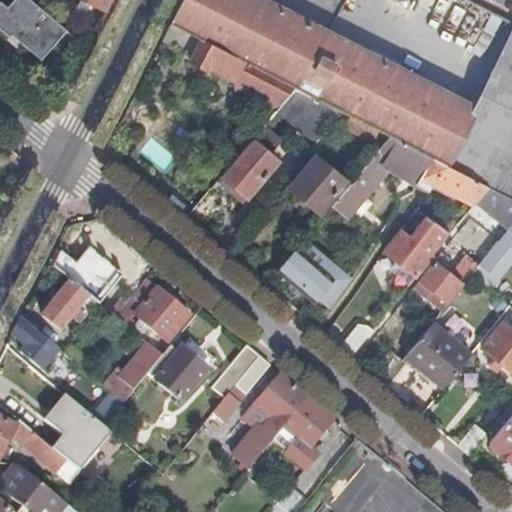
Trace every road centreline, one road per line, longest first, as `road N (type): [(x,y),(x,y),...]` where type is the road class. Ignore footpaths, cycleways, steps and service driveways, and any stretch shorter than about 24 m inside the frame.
road 1 (residential): [(489,511),(67,160)]
road 2 (secondary): [(67,160),(151,0)]
road 3 (secondary): [(0,291),(67,160)]
